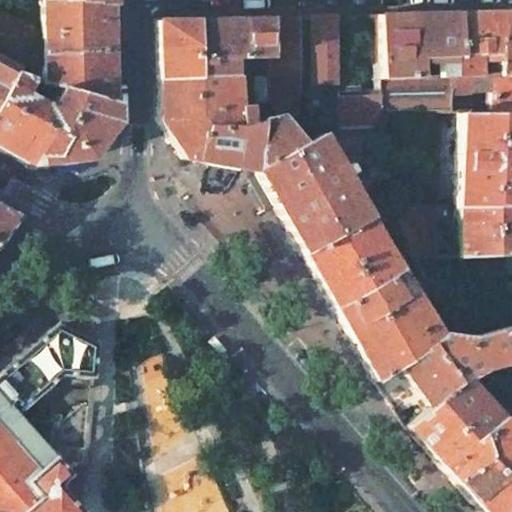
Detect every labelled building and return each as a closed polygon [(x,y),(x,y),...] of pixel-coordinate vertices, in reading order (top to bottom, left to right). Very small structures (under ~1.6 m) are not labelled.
[(110,47),(109,10),(50,0),(36,0),(38,39),(40,39),(40,53),(110,51),(110,47)] [(50,0),(109,10),(109,0),(50,0)] [(0,11),(0,42),(21,54),(34,31),(0,11)] [(493,56),(493,77),(511,76),(511,19),(504,11),(460,13),(464,57),(475,56),(493,56)] [(376,78),(378,78),(418,78),(417,58),(435,58),(457,57),(454,13),(375,15),(376,78)] [(435,77),(467,77),(475,77),(475,56),(464,57),(460,13),(454,13),(457,57),(435,58),(435,77)] [(335,82),(335,16),(309,17),(312,85),(335,84),(335,82)] [(267,58),(267,76),(267,91),(266,103),(277,116),(284,125),(296,115),(295,17),(267,18),(267,58)] [(267,58),(267,18),(229,19),(200,19),(200,60),(229,59),(267,58)] [(229,59),(200,60),(200,19),(190,20),(192,78),(230,77),(229,59)] [(192,78),(190,20),(171,20),(152,21),(153,44),(154,80),(192,78)] [(110,56),(110,51),(40,53),(41,64),(41,67),(38,67),(39,83),(57,87),(68,90),(112,104),(110,56)] [(15,64),(41,64),(40,53),(21,54),(15,64)] [(0,90),(9,75),(12,69),(0,62),(0,90)] [(112,121),(112,104),(68,90),(57,87),(51,100),(46,109),(18,94),(21,87),(25,79),(9,75),(0,90),(0,150),(24,164),(84,158),(112,121)] [(252,77),(254,105),(266,103),(267,91),(267,76),(252,77)] [(466,92),(465,113),(511,113),(511,76),(493,77),(475,77),(467,77),(466,92)] [(236,106),(233,77),(230,77),(192,78),(154,80),(155,121),(180,159),(193,162),(201,128),(196,112),(236,108),(236,106)] [(427,111),(429,92),(430,77),(418,78),(378,78),(377,90),(377,110),(427,111)] [(429,92),(466,92),(467,77),(435,77),(430,77),(429,92)] [(21,87),(51,100),(57,87),(39,83),(25,79),(21,87)] [(346,83),(335,82),(335,91),(346,91),(346,83)] [(335,91),(334,128),(377,128),(377,110),(377,90),(367,90),(346,91),(335,91)] [(250,106),(253,121),(277,116),(266,103),(254,105),(250,106)] [(238,125),(236,108),(196,112),(201,128),(193,162),(200,163),(208,125),(238,125)] [(456,112),(452,205),(511,205),(511,113),(465,113),(456,112)] [(238,125),(208,125),(200,163),(252,172),(301,144),(286,127),(284,125),(277,116),(253,121),(238,125)] [(336,168),(317,135),(301,144),(252,172),(299,254),(363,217),(340,175),(347,172),(343,164),(336,168)] [(418,187),(394,188),(399,200),(392,200),(394,204),(418,205),(418,187)] [(433,239),(453,240),(452,205),(422,205),(418,205),(394,204),(408,253),(433,253),(433,239)] [(453,240),(453,253),(458,254),(469,254),(511,254),(511,205),(452,205),(453,240)] [(0,207),(0,237),(16,216),(15,216),(0,207)] [(396,273),(363,217),(299,254),(331,311),(396,273)] [(439,304),(448,317),(470,301),(468,290),(458,254),(453,253),(433,253),(408,253),(410,261),(426,284),(439,304)] [(479,287),(469,254),(458,254),(468,290),(479,287)] [(409,294),(426,284),(410,261),(396,273),(409,294)] [(396,273),(331,311),(367,374),(390,358),(388,354),(415,335),(418,339),(430,330),(409,294),(396,273)] [(427,313),(436,326),(448,317),(439,304),(427,313)] [(55,325),(94,344),(96,320),(73,309),(70,311),(55,325)] [(82,446),(85,406),(77,405),(59,421),(57,447),(40,445),(13,415),(60,374),(91,377),(94,344),(55,325),(0,372),(0,511),(78,511),(63,495),(65,493),(68,476),(66,474),(71,470),(77,465),(83,466),(85,446),(82,446)] [(481,369),(511,359),(511,325),(460,339),(435,333),(433,335),(426,342),(453,385),(461,379),(469,375),(481,369)] [(390,358),(367,374),(371,381),(426,342),(433,335),(430,330),(418,339),(415,335),(388,354),(390,358)] [(371,381),(401,426),(453,385),(426,342),(371,381)] [(485,405),(461,379),(453,385),(401,426),(443,473),(472,441),(495,416),(485,405)] [(511,401),(497,399),(485,405),(495,416),(511,417),(511,401)] [(477,460),(451,482),(477,511),(511,511),(511,417),(495,416),(472,441),(477,460)] [(451,482),(477,460),(472,441),(443,473),(451,482)]
